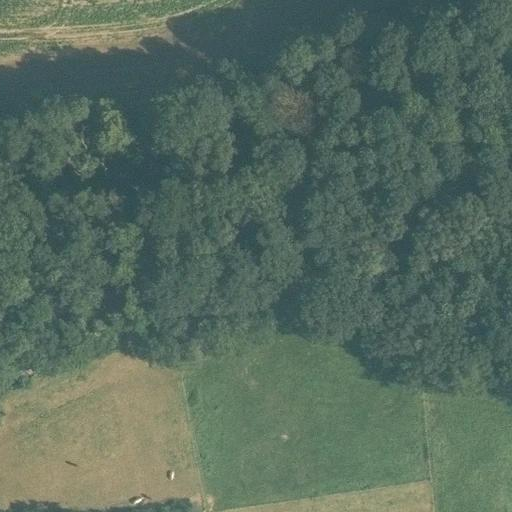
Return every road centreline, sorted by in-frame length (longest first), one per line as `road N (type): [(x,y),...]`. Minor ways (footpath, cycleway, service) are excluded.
road 1 (track): [(287,293),(159,315),(0,388)]
road 2 (track): [(511,210),(415,266),(287,293)]
